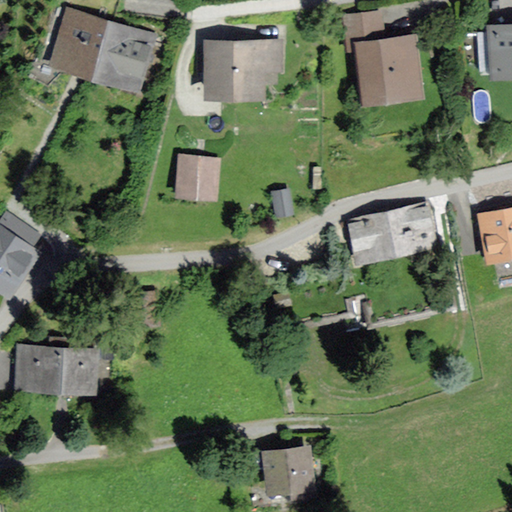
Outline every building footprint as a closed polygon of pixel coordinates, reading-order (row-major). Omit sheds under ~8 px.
[(511,4),(480,7),(485,80),(511,77),(511,4)] [(162,37),(57,6),(40,62),(145,94),(162,37)] [(416,20),(347,26),(354,107),(424,100),(416,20)] [(281,43),(205,45),(206,98),(282,96),(281,43)] [(229,168),(181,161),(176,200),(224,206),(229,168)] [(342,227),(350,272),(442,257),(435,212),(342,227)] [(511,212),(478,217),(487,276),(511,272),(511,212)] [(34,253),(0,231),(0,293),(7,297),(34,253)] [(107,341),(19,338),(17,381),(105,385),(107,341)] [(312,448),(251,452),(255,498),(315,494),(312,448)]
